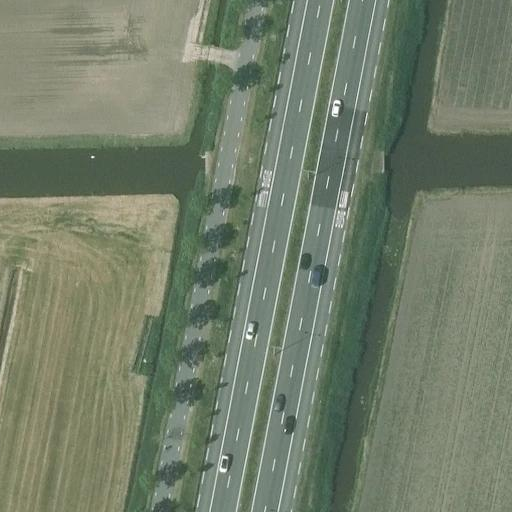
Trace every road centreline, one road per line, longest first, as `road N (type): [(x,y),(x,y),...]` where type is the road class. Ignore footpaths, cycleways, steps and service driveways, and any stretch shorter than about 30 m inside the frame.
road 1 (primary): [(270,511),(368,0)]
road 2 (primary): [(313,0),(215,511)]
road 3 (unclassified): [(257,0),(160,511)]
